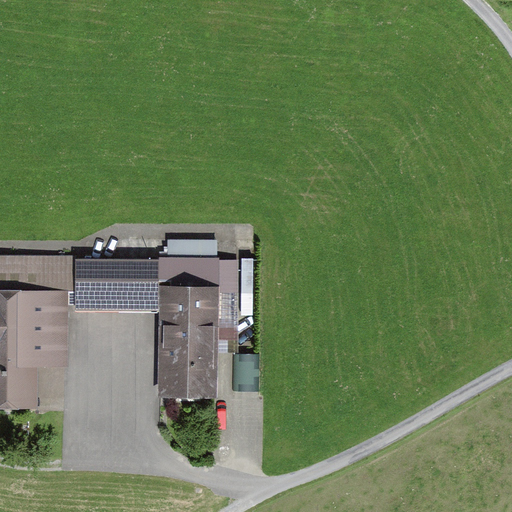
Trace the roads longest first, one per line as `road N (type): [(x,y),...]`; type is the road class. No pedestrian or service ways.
road 1 (track): [(511,369),(270,492),(149,465),(131,424),(129,343)]
road 2 (track): [(0,460),(149,465)]
